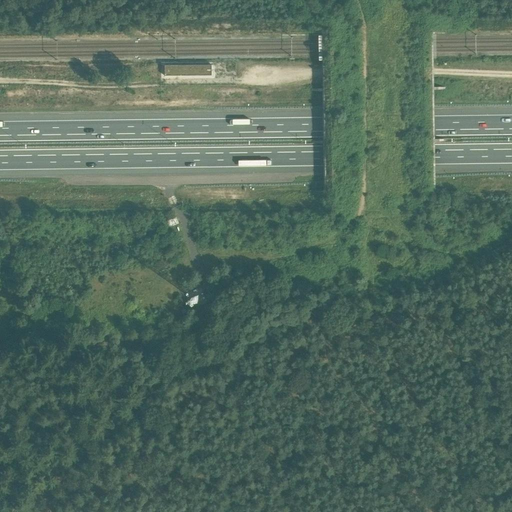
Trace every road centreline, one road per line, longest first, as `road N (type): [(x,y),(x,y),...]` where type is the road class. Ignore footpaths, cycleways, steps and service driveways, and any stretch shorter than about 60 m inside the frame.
road 1 (track): [(511,72),(100,86),(0,79)]
road 2 (motorway): [(511,124),(0,131)]
road 3 (motorway): [(0,159),(511,153)]
